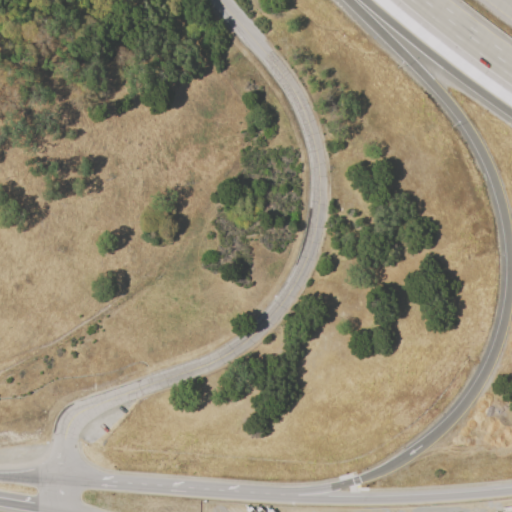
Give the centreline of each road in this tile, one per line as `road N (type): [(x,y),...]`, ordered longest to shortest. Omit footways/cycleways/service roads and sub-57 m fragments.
road 1 (motorway): [(346,0),(433,83),(478,141),(507,218),(511,292),(494,359),(453,421),(392,469),(283,498)]
road 2 (residential): [(59,511),(66,438),(79,415),(231,355),(275,315),(309,261),(321,202),(318,145),(295,90),(220,0)]
road 3 (primary): [(511,493),(405,501),(239,496)]
road 4 (motorway): [(360,0),(511,113)]
road 5 (primary): [(184,492),(63,483)]
